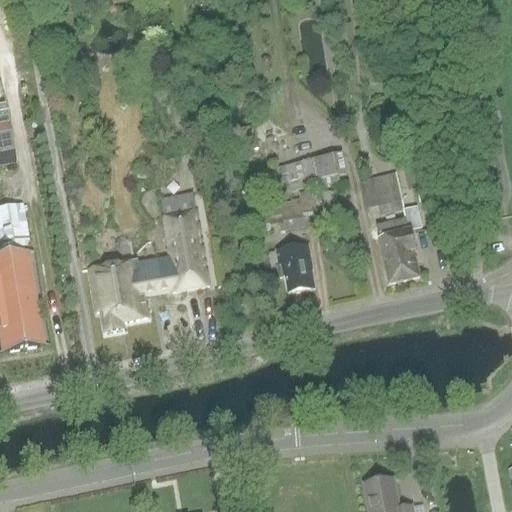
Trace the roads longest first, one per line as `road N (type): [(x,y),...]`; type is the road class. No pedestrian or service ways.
road 1 (unclassified): [(0,401),(475,292),(511,296)]
road 2 (tertiary): [(0,495),(201,451),(482,422)]
